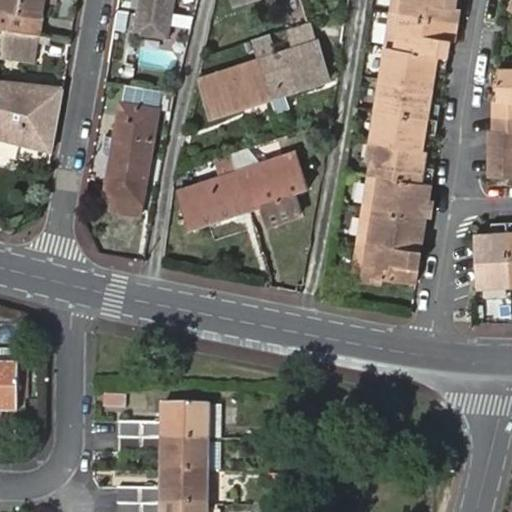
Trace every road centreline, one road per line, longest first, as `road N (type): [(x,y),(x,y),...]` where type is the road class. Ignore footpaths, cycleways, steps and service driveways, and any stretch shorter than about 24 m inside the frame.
road 1 (tertiary): [(63,283),(431,356)]
road 2 (residential): [(63,283),(53,243),(98,0)]
road 3 (residential): [(0,486),(46,477),(66,451),(71,311),(63,283)]
road 4 (residential): [(453,204),(481,0)]
road 5 (residential): [(431,356),(453,204)]
road 6 (residential): [(475,511),(505,362)]
